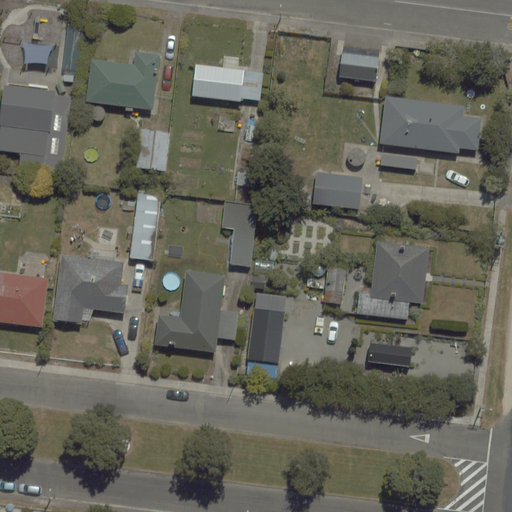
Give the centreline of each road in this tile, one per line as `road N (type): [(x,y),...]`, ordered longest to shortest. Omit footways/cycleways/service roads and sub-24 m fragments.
road 1 (residential): [(0,384),(511,452)]
road 2 (residential): [(266,511),(0,474)]
road 3 (residential): [(379,0),(511,16)]
